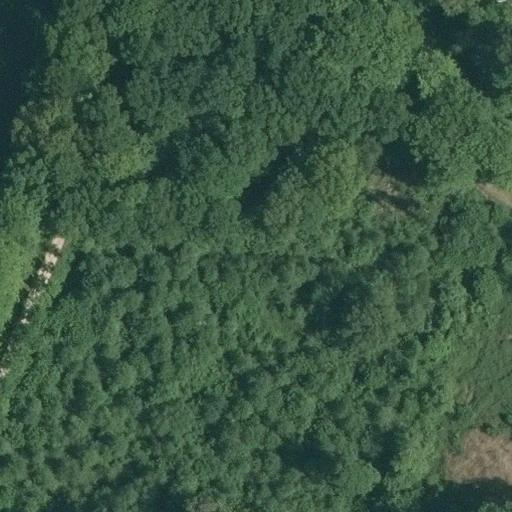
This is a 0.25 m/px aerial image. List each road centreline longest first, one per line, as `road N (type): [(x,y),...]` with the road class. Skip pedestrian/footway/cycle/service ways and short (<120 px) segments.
road 1 (track): [(0,377),(70,216),(192,0)]
road 2 (track): [(301,0),(511,199)]
